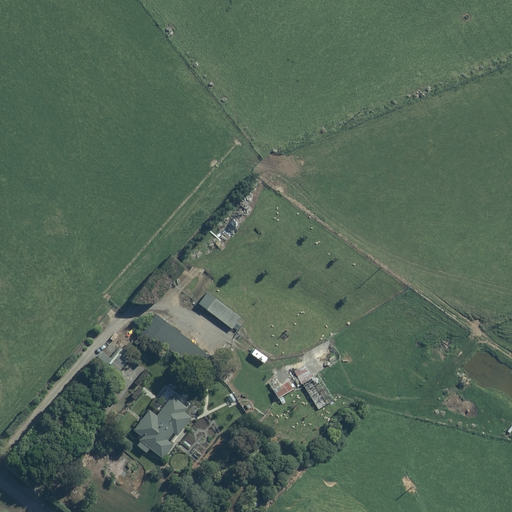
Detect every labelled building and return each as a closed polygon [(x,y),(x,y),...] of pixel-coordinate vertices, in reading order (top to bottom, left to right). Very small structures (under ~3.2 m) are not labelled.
[(206,292),(198,302),(231,329),(239,319),(206,292)] [(215,360),(155,313),(133,342),(146,352),(155,340),(202,377),(215,360)] [(102,351),(97,358),(118,373),(130,356),(118,348),(111,358),(102,351)] [(148,368),(134,359),(121,381),(134,389),(148,368)] [(305,365),(294,372),(317,409),(334,399),(318,374),(312,378),(305,365)] [(285,377),(270,387),(277,398),(293,388),(285,377)] [(158,416),(148,409),(134,430),(141,434),(134,444),(146,451),(148,447),(161,456),(170,443),(167,441),(172,433),(177,436),(190,417),(184,413),(187,408),(171,397),(158,416)]
